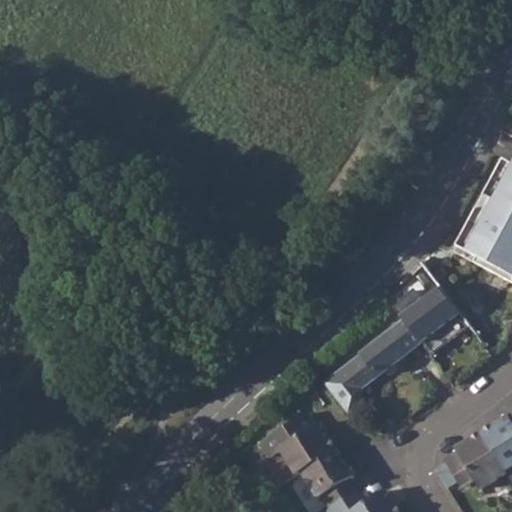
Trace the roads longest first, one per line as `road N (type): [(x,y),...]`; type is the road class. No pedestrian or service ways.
road 1 (tertiary): [(139,511),(211,416),(397,241),(442,178),(511,50)]
road 2 (residential): [(511,372),(430,435),(418,456),(440,511)]
